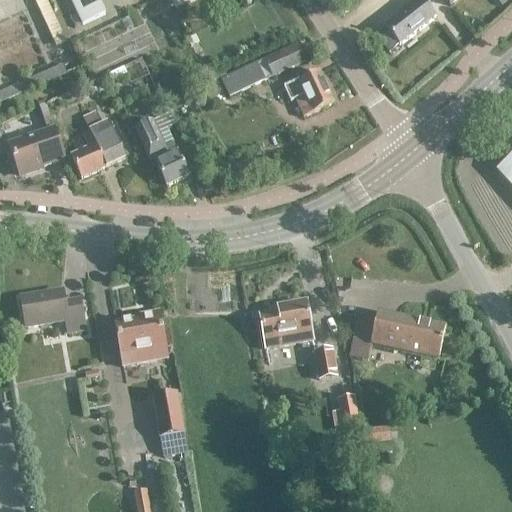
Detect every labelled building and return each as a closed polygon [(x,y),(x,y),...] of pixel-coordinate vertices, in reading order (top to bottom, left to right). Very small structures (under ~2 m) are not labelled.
[(68,0),(75,15),(99,4),(97,0),(68,0)] [(400,49),(437,19),(423,1),(378,37),(391,53),(399,47),(400,49)] [(272,80),(306,64),(298,47),(265,62),(272,80)] [(231,102),(266,86),(257,68),(228,81),(227,79),(222,82),(231,102)] [(305,122),(335,109),(319,74),(282,91),(289,105),(296,102),(305,122)] [(166,189),(184,182),(168,148),(164,149),(152,123),(134,131),(148,162),(153,160),(166,189)] [(81,182),(125,163),(109,126),(84,138),(90,151),(71,159),(81,182)] [(53,131),(7,147),(19,180),(42,172),(41,170),(64,162),(53,131)] [(511,189),(511,160),(497,173),(511,189)] [(67,334),(84,331),(79,303),(63,306),(61,294),(21,301),(26,329),(65,322),(67,334)] [(267,353),(314,345),(308,304),(278,308),(280,316),(261,319),(267,353)] [(366,363),(370,348),(438,362),(445,328),(377,314),(375,322),(357,318),(348,359),(366,363)] [(143,321),(114,326),(120,358),(134,355),(136,367),(167,362),(159,315),(143,318),(143,321)] [(320,383),(337,380),(333,354),(315,357),(320,383)] [(152,401),(159,441),(162,459),(186,455),(182,436),(176,397),(152,401)] [(134,493),(136,511),(148,511),(145,491),(134,493)]
